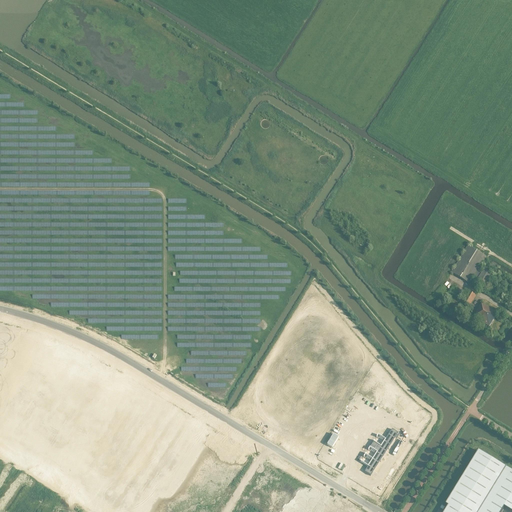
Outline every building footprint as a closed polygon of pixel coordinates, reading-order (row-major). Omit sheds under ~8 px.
[(474,277),(478,280),(485,284),(492,274),(484,269),(480,276),(476,273),(487,256),(468,245),(451,272),(470,283),(474,277)] [(477,295),(469,290),(461,304),(473,311),(476,306),(471,304),(477,295)] [(473,316),(476,318),(489,326),(498,313),(482,303),(473,316)] [(377,452),(364,472),(370,476),(398,433),(392,429),(380,446),(373,442),(369,447),(377,452)] [(511,511),(511,470),(479,450),(446,504),(449,506),(444,511),(501,511),(505,507),(511,511)]
